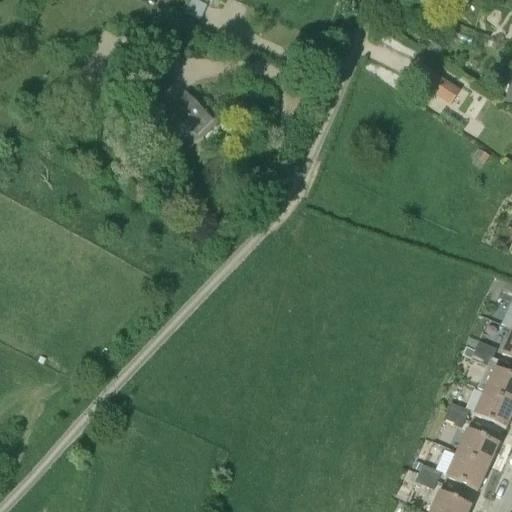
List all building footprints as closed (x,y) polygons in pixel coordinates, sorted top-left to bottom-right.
[(196,6),(189,20),(201,26),(208,12),(196,6)] [(417,64),(408,77),(450,106),(459,93),(417,64)] [(181,137),(195,124),(204,116),(186,98),(164,119),(181,137)] [(489,158),(486,155),(480,152),(471,166),(479,171),(480,172),(489,158)] [(495,278),(485,298),(496,303),(498,299),(505,282),(498,280),(495,278)] [(511,283),(506,281),(505,282),(498,299),(511,305),(511,283)] [(501,354),(511,359),(511,331),(501,354)] [(473,352),(492,360),(496,351),(478,343),(473,352)] [(492,360),(473,352),(466,348),(462,357),(488,368),(492,360)] [(46,359),(41,357),(38,362),(43,365),(46,359)] [(484,393),(511,405),(511,377),(495,369),(484,393)] [(473,416),(487,423),(506,431),(511,416),(511,405),(484,393),(473,416)] [(446,413),(465,421),(468,413),(450,404),(446,413)] [(465,421),(446,413),(438,409),(433,418),(460,430),(465,421)] [(456,455),(488,469),(499,446),(467,431),(456,455)] [(478,493),(488,469),(456,455),(445,478),(478,493)] [(418,475),(437,483),(441,474),(422,466),(418,475)] [(433,492),(437,483),(418,475),(414,484),(433,492)] [(430,511),(469,511),(471,507),(439,493),(430,511)]
